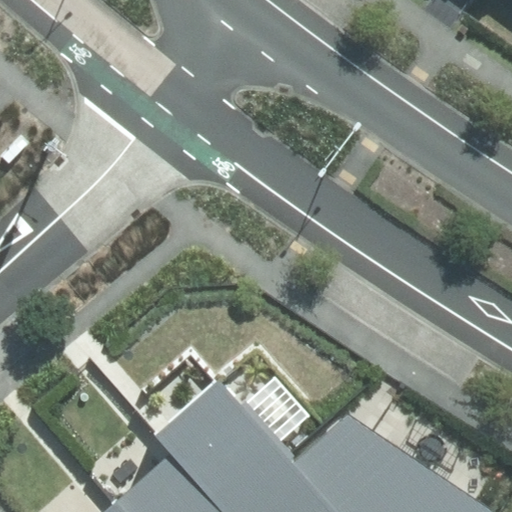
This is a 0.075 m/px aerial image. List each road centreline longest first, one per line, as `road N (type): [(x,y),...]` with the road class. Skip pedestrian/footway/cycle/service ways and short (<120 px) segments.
road 1 (tertiary): [(511,327),(171,99)]
road 2 (tertiary): [(243,8),(511,199)]
road 3 (residential): [(171,99),(0,272)]
road 4 (tertiary): [(171,99),(49,0)]
